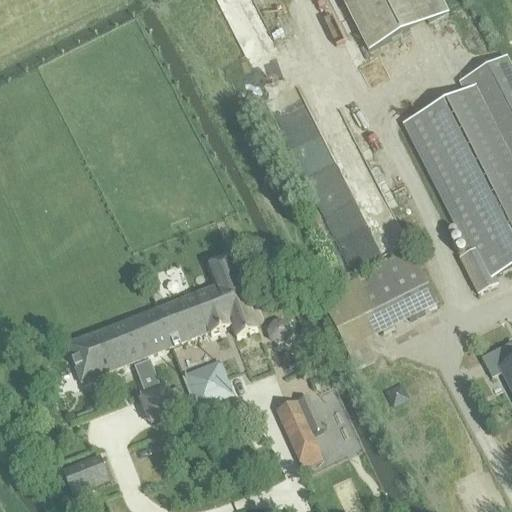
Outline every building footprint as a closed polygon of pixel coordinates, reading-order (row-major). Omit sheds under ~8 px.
[(439,0),(340,0),(370,56),(448,16),(439,0)] [(460,263),(479,298),(499,288),(495,281),(511,272),(511,80),(504,64),(461,86),(466,97),(406,127),(472,257),(460,263)] [(239,345),(260,336),(232,263),(212,271),(220,291),(68,350),(83,388),(133,368),(140,385),(170,373),(164,356),(211,338),(212,341),(234,332),(239,345)] [(289,346),(293,337),(290,329),(281,325),(274,328),(270,336),(274,345),(282,349),(289,346)] [(511,346),(482,362),(493,383),(503,377),(507,386),(509,386),(511,392),(511,346)] [(309,403),(279,417),(303,470),(322,461),(312,438),(323,433),(309,403)] [(214,406),(197,412),(206,436),(223,429),(222,427),(214,406)] [(101,461),(63,476),(73,500),(110,485),(101,461)]
